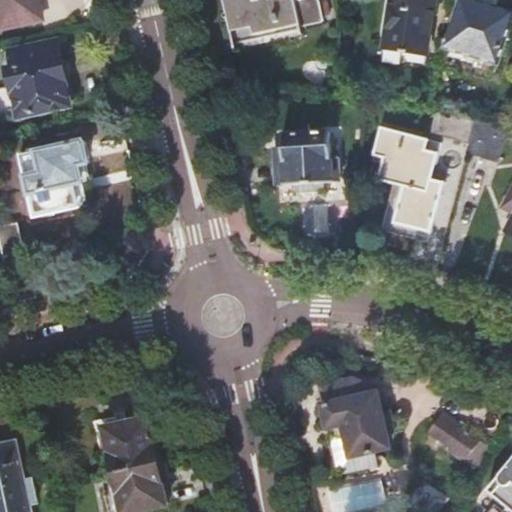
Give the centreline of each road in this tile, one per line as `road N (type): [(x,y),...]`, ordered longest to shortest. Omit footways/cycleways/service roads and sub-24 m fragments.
road 1 (secondary): [(223,316),(149,0)]
road 2 (residential): [(223,316),(320,301),(423,319),(511,361)]
road 3 (residential): [(223,316),(0,357)]
road 4 (secondary): [(263,511),(223,316)]
